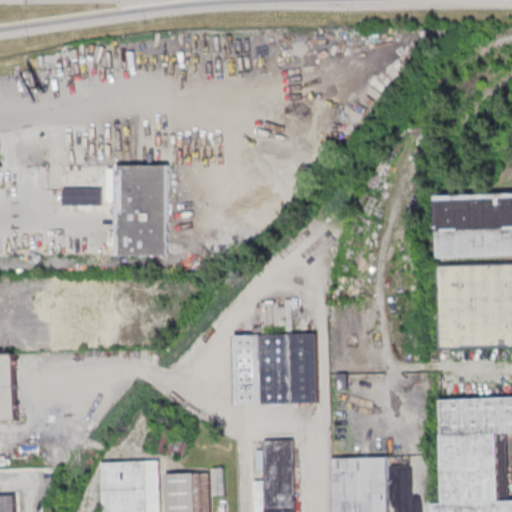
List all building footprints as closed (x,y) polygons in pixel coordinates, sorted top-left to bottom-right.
[(0,165),(170,164),(171,255),(0,255),(0,165)] [(511,254),(511,192),(437,194),(438,256),(511,254)] [(511,262),(439,264),(441,348),(511,346),(511,262)] [(237,340),(318,338),(320,405),(239,408),(237,340)] [(0,357),(16,357),(19,425),(0,425),(0,357)] [(511,402),(445,405),(448,509),(435,510),(435,511),(511,511),(511,505),(502,506),(500,437),(511,436),(511,402)] [(266,443),(268,511),(297,511),(295,442),(266,443)] [(334,511),(333,457),(388,455),(389,511),(334,511)] [(159,459),(160,511),(103,511),(102,462),(159,459)] [(167,478),(168,511),(213,511),(212,477),(167,478)] [(0,511),(0,496),(14,496),(14,511),(0,511)]
